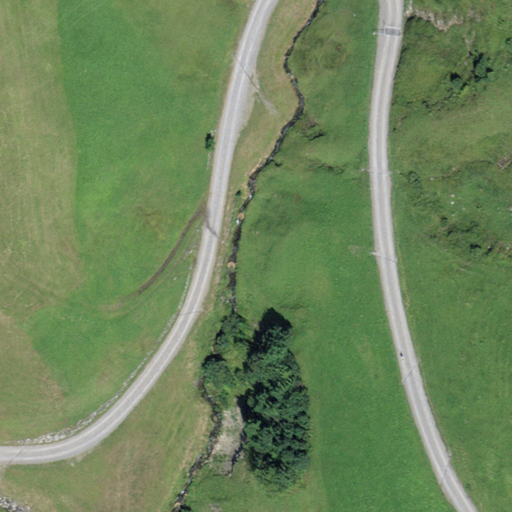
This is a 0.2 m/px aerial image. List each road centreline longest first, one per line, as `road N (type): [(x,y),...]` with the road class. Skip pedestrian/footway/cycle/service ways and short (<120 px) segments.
road 1 (track): [(0,461),(83,449),(154,369),(205,286),(243,60),(266,0)]
road 2 (track): [(396,0),(381,182),(393,294),(425,422),(466,511)]
